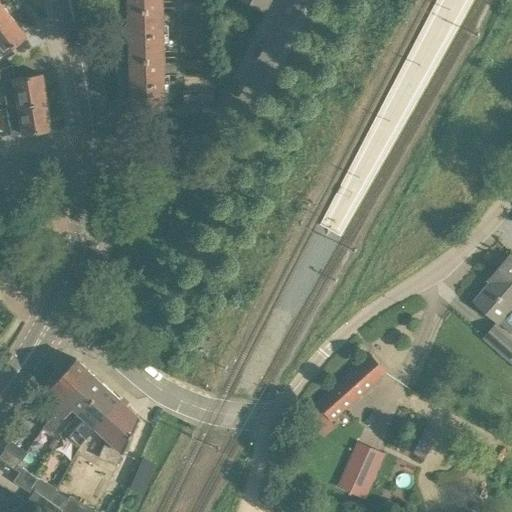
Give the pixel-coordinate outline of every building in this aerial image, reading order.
[(242,0),(264,11),(269,0),(242,0)] [(0,21),(9,15),(0,3),(0,21)] [(162,6),(127,7),(129,59),(164,58),(162,6)] [(26,38),(9,15),(0,21),(0,56),(2,55),(26,38)] [(194,34),(206,33),(206,25),(194,25),(194,34)] [(164,58),(129,59),(130,110),(165,108),(164,58)] [(0,87),(3,87),(6,108),(46,101),(42,74),(14,78),(11,66),(0,70),(0,87)] [(6,108),(10,137),(51,131),(46,101),(6,108)] [(491,283),(473,302),(510,334),(511,332),(511,260),(508,257),(488,280),(491,283)] [(511,338),(495,324),(482,339),(511,364),(511,338)] [(385,370),(371,355),(317,405),(331,420),(385,370)] [(56,393),(44,407),(43,408),(50,415),(51,412),(50,411),(87,371),(75,360),(50,387),(56,393)] [(77,414),(103,385),(87,371),(50,411),(51,412),(50,415),(51,416),(42,428),(51,435),(61,421),(72,409),(77,414)] [(119,399),(103,385),(77,414),(83,420),(69,436),(78,444),(79,443),(119,399)] [(118,466),(139,418),(119,399),(79,443),(78,444),(79,445),(94,429),(106,440),(98,457),(118,466)] [(350,491),(370,448),(358,442),(339,486),(350,491)] [(20,459),(4,447),(0,453),(0,458),(13,468),(17,464),(20,459)] [(136,481),(147,485),(156,459),(144,456),(136,481)] [(91,458),(75,481),(89,492),(106,468),(91,458)] [(34,475),(17,464),(13,468),(18,472),(13,480),(28,491),(37,477),(34,475)] [(69,496),(62,509),(60,511),(95,511),(96,511),(69,496)]
